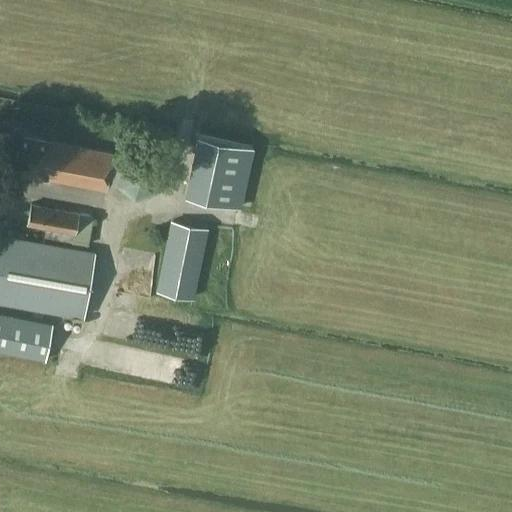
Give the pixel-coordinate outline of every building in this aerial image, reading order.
[(152,189),(156,168),(139,154),(119,160),(108,158),(110,151),(49,139),(49,140),(15,134),(9,168),(42,174),(42,175),(102,186),(104,181),(116,183),(131,196),(152,189)] [(238,207),(250,149),(195,138),(183,196),(238,207)] [(70,240),(76,211),(30,202),(26,221),(45,225),(43,234),(70,240)] [(88,237),(95,212),(82,209),(75,233),(88,237)] [(190,294),(205,226),(173,219),(158,287),(190,294)] [(0,299),(82,314),(93,251),(0,233),(0,299)] [(0,348),(45,357),(52,323),(0,312),(0,348)]
